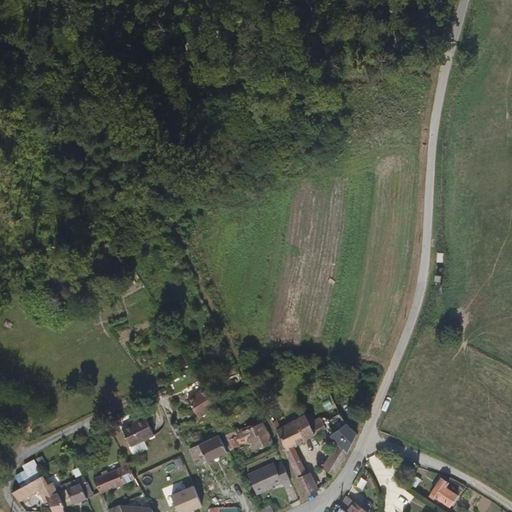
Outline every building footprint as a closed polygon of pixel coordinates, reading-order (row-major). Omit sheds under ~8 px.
[(163,232),(155,234),(161,252),(169,248),(163,232)] [(55,270),(65,283),(71,279),(62,265),(55,270)] [(67,295),(77,288),(71,279),(65,283),(60,286),(67,295)] [(447,318),(442,328),(455,335),(460,325),(447,318)] [(246,414),(257,409),(244,383),(234,390),(246,414)] [(187,399),(199,418),(217,408),(205,388),(187,399)] [(317,414),(278,435),(310,502),(320,496),(299,454),(314,446),(309,437),(325,428),(317,414)] [(145,417),(121,428),(130,448),(155,437),(145,417)] [(258,454),(274,445),(264,426),(259,428),(256,423),(249,426),(252,432),(244,436),(247,444),(251,441),(258,454)] [(352,451),(357,436),(345,424),(336,433),(352,451)] [(218,438),(228,455),(240,449),(229,429),(216,436),(218,438)] [(191,453),(198,470),(228,455),(218,438),(191,453)] [(188,446),(180,449),(182,454),(191,473),(198,470),(191,453),(188,446)] [(128,465),(122,453),(116,456),(122,467),(128,465)] [(105,498),(137,484),(133,477),(128,465),(122,467),(115,470),(113,466),(102,471),(104,476),(97,479),(105,498)] [(336,480),(343,470),(336,466),(330,474),(336,480)] [(75,508),(87,502),(80,486),(85,483),(80,472),(69,478),(73,488),(67,492),(72,501),(75,508)] [(61,511),(43,476),(26,484),(30,496),(35,494),(38,501),(42,500),(48,511),(61,511)] [(447,487),(450,482),(441,476),(428,495),(451,509),(460,495),(447,487)] [(194,482),(207,511),(216,511),(204,483),(202,479),(194,482)] [(273,501),(276,511),(285,511),(304,506),(291,479),(268,489),(273,501)] [(204,483),(216,511),(238,511),(241,511),(236,498),(232,500),(227,488),(216,493),(210,480),(204,483)] [(26,484),(11,492),(20,501),(30,496),(26,484)] [(138,492),(137,496),(138,499),(142,501),(146,501),(147,498),(147,494),(143,491),(140,492),(138,492)] [(66,503),(72,501),(67,492),(62,495),(66,503)] [(258,506),(258,511),(276,511),(273,501),(260,506),(258,506)] [(491,511),(494,510),(486,503),(478,511),(491,511)]
